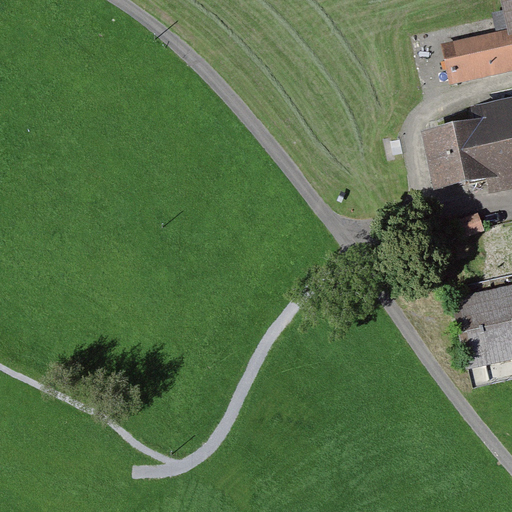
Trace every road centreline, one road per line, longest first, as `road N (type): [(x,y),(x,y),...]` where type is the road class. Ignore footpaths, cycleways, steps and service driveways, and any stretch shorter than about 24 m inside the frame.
road 1 (track): [(117,0),(230,95),(511,463)]
road 2 (track): [(412,148),(436,108),(511,82)]
